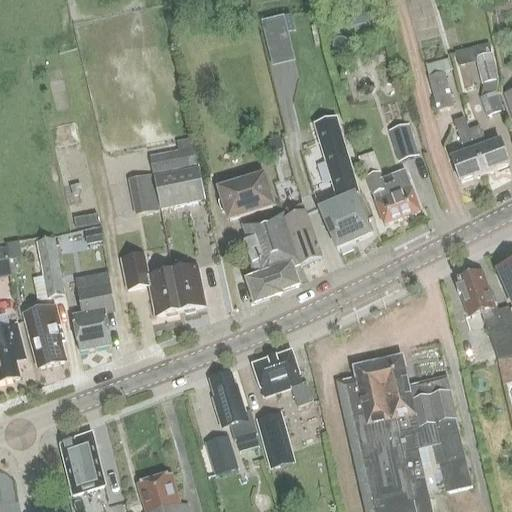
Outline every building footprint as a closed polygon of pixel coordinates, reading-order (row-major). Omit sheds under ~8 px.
[(487,119),(504,113),(496,94),(498,82),(490,46),(475,50),(477,58),(475,59),(482,90),(480,100),(487,119)] [(378,68),(387,63),(387,54),(380,48),(370,52),(370,62),(378,68)] [(426,67),(437,114),(454,110),(445,74),(452,73),(449,61),(426,67)] [(337,253),(373,237),(368,224),(372,222),(362,199),(361,199),(337,120),(313,127),(337,204),(319,212),(337,253)] [(460,186),(485,177),(469,133),(465,120),(454,124),(465,155),(451,161),(460,186)] [(389,133),(399,165),(418,159),(408,127),(389,133)] [(469,133),(485,177),(509,167),(500,143),(486,148),(479,129),(469,133)] [(199,169),(195,150),(151,160),(154,176),(189,169),(189,172),(199,169)] [(189,172),(155,179),(162,212),(206,203),(199,169),(189,172)] [(381,177),(380,174),(367,179),(375,203),(384,228),(420,214),(411,189),(410,189),(408,184),(402,169),(381,177)] [(220,213),(224,215),(226,214),(228,222),(274,208),(265,179),(219,194),(222,201),(220,202),(218,206),(220,213)] [(284,214),(301,268),(322,260),(305,214),(303,207),(284,214)] [(301,268),(284,214),(242,227),(245,239),(243,240),(244,244),(252,266),(250,266),(254,278),(247,280),(256,305),(283,295),(282,293),(298,287),(292,269),(299,267),(299,268),(301,268)] [(100,231),(84,234),(87,248),(103,245),(100,231)] [(54,241),(36,245),(47,302),(65,299),(54,241)] [(17,244),(6,246),(7,250),(9,260),(20,258),(17,244)] [(7,250),(0,251),(0,277),(12,276),(9,260),(7,250)] [(155,320),(180,315),(172,275),(148,280),(144,258),(121,263),(127,294),(149,290),(155,320)] [(511,266),(498,272),(511,306),(511,311),(510,313),(511,316),(511,266)] [(172,275),(180,315),(206,310),(197,269),(172,275)] [(481,315),(499,363),(511,358),(511,320),(507,308),(497,312),(496,309),(493,310),(491,307),(495,306),(491,294),(488,295),(481,275),(457,284),(459,290),(455,292),(458,300),(462,299),(469,319),(481,315)] [(113,312),(106,276),(74,283),(81,317),(72,319),(79,355),(111,349),(104,313),(113,312)] [(37,373),(67,365),(61,346),(64,345),(55,309),(23,318),(37,373)] [(16,365),(26,362),(17,327),(0,331),(0,385),(20,381),(16,365)] [(298,410),(313,404),(306,385),(303,386),(291,355),(254,368),(265,400),(291,390),(298,410)] [(408,389),(401,359),(353,369),(355,378),(336,383),(364,511),(431,511),(418,451),(434,447),(444,495),(472,489),(459,431),(460,431),(449,382),(444,379),(417,385),(417,387),(408,389)] [(234,444),(258,437),(251,414),(245,416),(237,389),(235,390),(231,377),(211,383),(216,401),(214,402),(222,431),(230,429),(234,444)] [(257,423),(270,473),(282,469),(279,457),(292,453),(281,416),(257,423)] [(73,494),(105,485),(92,436),(59,445),(73,494)] [(205,445),(215,478),(239,470),(228,438),(205,445)] [(189,511),(187,505),(181,507),(172,476),(138,486),(145,511),(189,511)]
